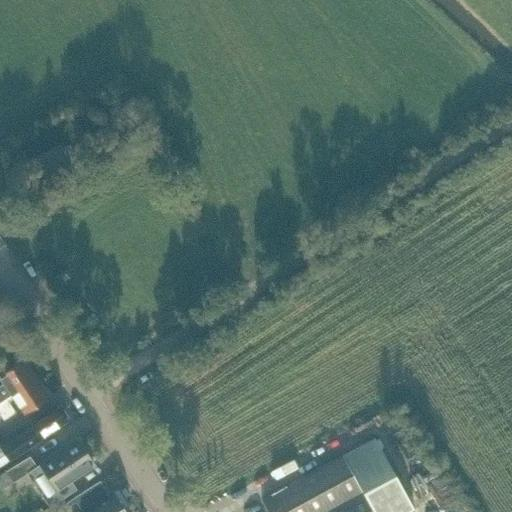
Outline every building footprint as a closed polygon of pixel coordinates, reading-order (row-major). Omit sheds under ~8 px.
[(43,153),(30,161),(42,181),(55,173),(43,153)] [(68,278),(63,271),(55,277),(60,284),(68,278)] [(0,401),(35,378),(22,359),(0,373),(0,380),(2,384),(0,385),(0,401)] [(0,401),(0,417),(2,420),(14,412),(7,402),(12,398),(22,414),(47,398),(35,378),(0,401)] [(0,446),(0,466),(8,461),(40,440),(39,439),(64,422),(62,420),(66,417),(59,405),(55,408),(53,406),(28,422),(31,427),(28,430),(27,429),(0,446)] [(406,511),(413,509),(374,438),(261,500),(267,511),(406,511)] [(55,489),(92,464),(75,440),(39,464),(55,489)] [(12,483),(36,467),(28,456),(0,475),(0,489),(1,490),(12,483)] [(416,482),(428,501),(447,489),(435,470),(416,482)] [(123,511),(112,493),(108,496),(99,482),(76,496),(85,510),(82,511),(123,511)]
